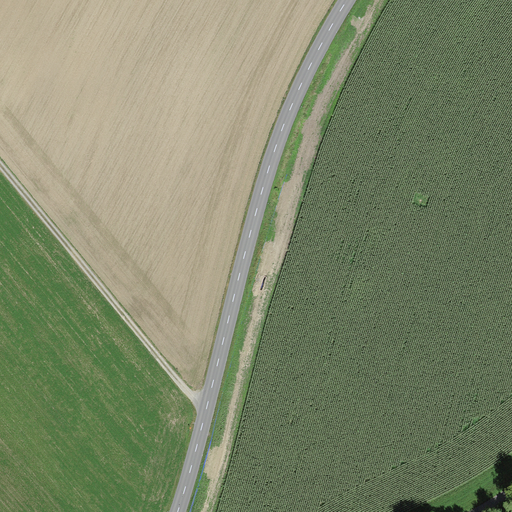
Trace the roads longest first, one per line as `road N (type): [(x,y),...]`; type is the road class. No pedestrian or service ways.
road 1 (tertiary): [(342,0),(277,128),(174,511)]
road 2 (track): [(0,167),(204,414)]
